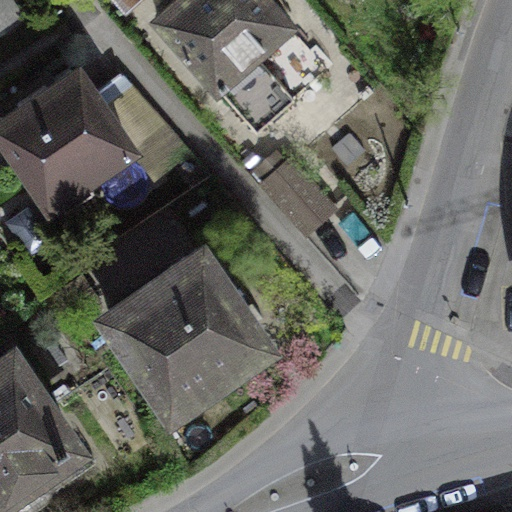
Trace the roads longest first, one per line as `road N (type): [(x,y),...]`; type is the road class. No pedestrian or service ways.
road 1 (residential): [(79,0),(352,318),(411,464)]
road 2 (residential): [(411,464),(476,137),(511,8)]
road 3 (residential): [(286,511),(411,464)]
